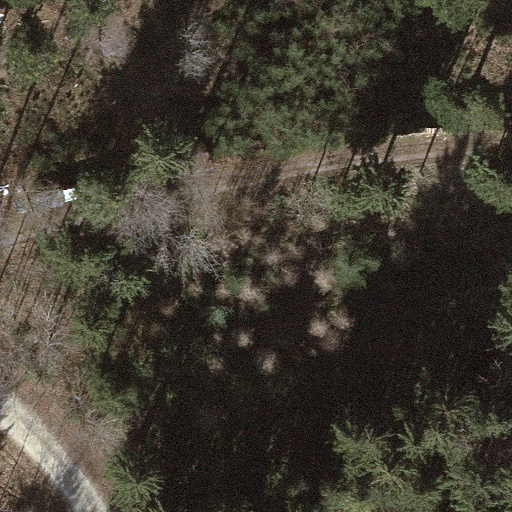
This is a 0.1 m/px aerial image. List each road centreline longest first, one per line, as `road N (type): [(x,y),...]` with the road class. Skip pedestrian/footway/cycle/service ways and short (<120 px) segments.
road 1 (track): [(0,234),(319,163),(402,153),(511,158)]
road 2 (track): [(89,511),(71,480),(0,411)]
